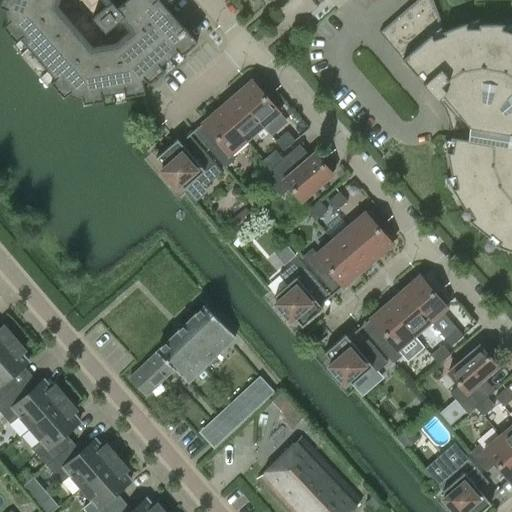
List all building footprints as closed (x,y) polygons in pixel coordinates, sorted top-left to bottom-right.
[(0,0),(0,6),(4,8),(6,23),(2,26),(15,42),(63,97),(67,94),(82,99),(83,104),(145,93),(144,88),(181,55),(197,42),(183,27),(159,0),(125,0),(117,7),(112,1),(92,18),(80,4),(84,0),(0,0)] [(436,99),(442,95),(471,128),(469,140),(450,137),(448,151),(446,151),(453,187),(451,188),(470,219),(469,221),(496,244),(496,245),(511,251),(511,29),(503,26),(503,24),(466,24),(466,23),(444,31),(432,0),(416,0),(379,32),(436,99)] [(252,80),(235,95),(262,127),(279,112),(278,110),(281,107),(272,96),(268,99),(252,80)] [(219,109),(246,140),(262,127),(235,95),(219,109)] [(230,154),(246,140),(219,109),(202,123),(217,141),(209,149),(225,168),(235,159),(230,154)] [(283,151),(294,141),(287,132),(275,142),(283,151)] [(193,157),(177,139),(156,158),(164,167),(161,170),(175,187),(179,184),(183,189),(196,178),(204,187),(221,172),(202,149),(193,157)] [(263,160),(271,169),(282,159),(275,150),(263,160)] [(286,156),(282,159),(271,169),(263,176),(280,196),(289,188),(301,201),(332,174),(331,173),(335,170),(325,158),(322,162),(314,153),(296,169),(286,156)] [(335,212),(346,202),(339,193),(327,202),(335,212)] [(319,202),(307,212),(315,221),(327,211),(319,202)] [(348,227),(375,258),(392,244),(376,225),(380,222),(370,211),(366,214),(365,212),(348,227)] [(348,227),(332,241),(359,272),(375,258),(348,227)] [(342,287),(359,272),(332,241),(316,254),(312,249),(302,257),(318,276),(327,269),(342,287)] [(293,317),(301,327),(322,309),(307,291),(317,282),(298,259),(279,275),(287,284),(274,295),(278,300),(275,303),(289,320),(293,317)] [(402,290),(429,322),(446,307),(445,306),(448,303),(439,291),(435,295),(419,276),(402,290)] [(402,290),(386,304),(413,336),(429,322),(402,290)] [(413,336),(386,304),(369,319),(385,337),(376,344),(392,363),(401,356),(397,350),(413,336)] [(204,307),(130,379),(147,397),(171,373),(176,378),(180,375),(188,384),(235,338),(204,307)] [(0,350),(14,338),(4,326),(0,329),(0,350)] [(450,346),(462,336),(454,327),(443,337),(450,346)] [(376,372),(387,363),(370,344),(360,353),(344,335),(323,353),(332,363),(328,366),(343,383),(346,380),(350,385),(371,367),(376,372)] [(0,402),(18,387),(10,378),(28,362),(21,353),(24,350),(14,338),(0,350),(0,402)] [(467,414),(474,407),(486,397),(489,394),(479,382),(497,367),(490,358),(493,355),(483,343),(480,347),(479,345),(447,373),(458,386),(449,394),(467,414)] [(449,355),(441,346),(430,355),(438,365),(449,355)] [(216,412),(225,422),(267,382),(257,372),(216,412)] [(18,387),(0,402),(0,412),(10,424),(19,416),(30,428),(65,398),(54,386),(51,389),(43,380),(25,396),(18,387)] [(503,407),(511,398),(511,394),(506,388),(495,398),(503,407)] [(282,391),(271,401),(294,425),(304,416),(282,391)] [(493,406),(486,397),(474,407),(482,416),(493,406)] [(32,449),(46,466),(69,446),(61,437),(79,421),(72,413),(75,410),(65,398),(30,428),(41,441),(32,449)] [(198,430),(207,440),(219,427),(210,418),(198,430)] [(511,424),(499,436),(511,450),(511,424)] [(511,479),(511,450),(499,436),(483,450),(478,445),(469,453),(485,471),(494,464),(510,482),(511,479)] [(301,437),(257,479),(287,511),(349,511),(362,501),(301,437)] [(70,475),(81,487),(116,457),(106,445),(102,448),(95,439),(77,455),(69,446),(46,466),(61,483),(70,475)] [(455,443),(424,469),(438,486),(442,491),(446,496),(442,499),(453,511),(480,511),(490,504),(479,492),(475,486),(484,478),(455,443)] [(93,511),(112,511),(120,505),(112,496),(130,481),(123,472),(127,469),(116,457),(81,487),(99,508),(93,511)] [(163,511),(157,504),(153,507),(146,499),(130,511),(125,511),(120,505),(112,511),(163,511)]
